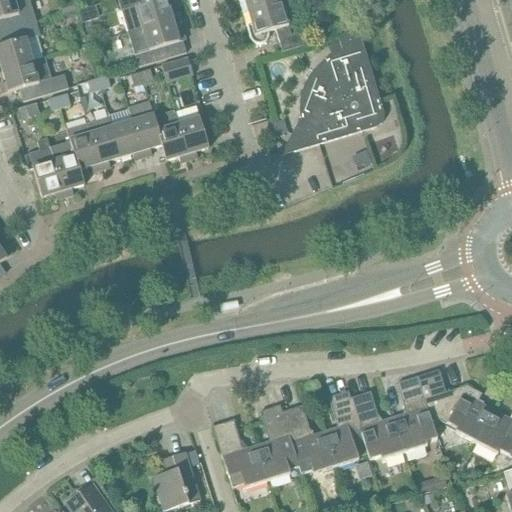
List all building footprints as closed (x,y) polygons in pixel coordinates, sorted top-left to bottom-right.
[(0,0),(0,34),(8,32),(26,27),(36,24),(28,0),(0,0)] [(117,0),(120,9),(127,34),(142,30),(172,21),(168,8),(174,6),(172,0),(117,0)] [(238,0),(240,8),(243,15),(243,16),(281,5),(279,0),(238,0)] [(73,3),(60,7),(63,16),(76,12),(73,3)] [(281,5),(243,16),(243,17),(245,24),(250,39),(250,40),(250,41),(251,41),(251,42),(252,43),(253,44),(254,44),(254,45),(255,45),(256,45),(257,46),(258,46),(259,46),(260,46),(261,46),(262,45),(263,45),(264,44),(265,44),(265,43),(266,43),(267,42),(267,41),(267,40),(268,40),(268,39),(268,38),(268,37),(268,36),(268,35),(268,34),(275,31),(278,42),(282,53),(294,50),(305,47),(301,34),(291,37),(282,7),(281,5)] [(355,19),(341,23),(344,36),(359,32),(355,19)] [(142,30),(127,34),(134,57),(138,69),(186,54),(183,43),(185,42),(182,32),(176,34),(172,21),(142,30)] [(36,24),(26,27),(30,39),(40,36),(36,24)] [(299,112),(299,121),(285,148),(295,153),(321,146),(365,132),(374,130),(376,129),(378,128),(380,126),(381,125),(382,123),(383,121),(383,119),(383,117),(383,115),(383,112),(359,32),(344,36),(337,38),(342,53),(332,57),(324,62),(316,69),(309,77),(304,86),(301,94),(299,103),(299,112)] [(0,66),(1,71),(32,63),(25,40),(0,47),(0,66)] [(1,71),(5,85),(0,86),(0,88),(2,96),(20,91),(23,104),(68,90),(64,76),(50,81),(43,59),(32,63),(1,71)] [(186,61),(161,68),(166,85),(191,78),(186,61)] [(150,71),(140,74),(143,86),(153,83),(150,71)] [(140,74),(130,77),(134,88),(143,86),(140,74)] [(106,78),(97,81),(100,92),(110,89),(106,78)] [(91,83),(87,84),(90,95),(100,92),(97,81),(91,83)] [(57,99),(60,110),(70,107),(67,96),(57,99)] [(51,113),(60,110),(57,99),(47,102),(51,113)] [(36,105),(15,111),(19,123),(39,116),(36,105)] [(149,105),(128,111),(128,112),(132,123),(143,160),(152,157),(150,151),(161,148),(165,163),(166,163),(153,117),(149,105)] [(196,108),(174,114),(175,115),(189,163),(197,160),(196,154),(208,150),(206,143),(211,142),(204,119),(199,120),(196,108)] [(128,112),(108,118),(108,120),(111,129),(120,160),(132,156),(134,162),(143,160),(132,123),(128,112)] [(153,117),(166,163),(178,159),(180,165),(189,163),(175,115),(174,114),(154,120),(153,117)] [(108,120),(88,126),(91,136),(101,172),(110,169),(108,163),(120,160),(111,129),(108,120)] [(274,127),(277,139),(289,135),(285,124),(274,127)] [(88,126),(66,132),(70,144),(74,157),(79,172),(91,168),(93,174),(101,172),(91,136),(88,126)] [(365,132),(321,146),(331,181),(373,163),(365,132)] [(39,153),(24,158),(28,172),(33,170),(34,176),(41,200),(54,196),(56,202),(64,199),(54,163),(50,150),(47,140),(36,143),(39,153)] [(70,144),(50,150),(54,163),(64,199),(73,197),(71,191),(84,187),(79,172),(74,157),(70,144)] [(0,250),(0,264),(11,257),(6,249),(1,252),(0,250)] [(438,372),(417,379),(431,423),(437,421),(456,431),(455,434),(476,445),(493,412),(477,404),(481,396),(466,387),(445,394),(438,372)] [(403,417),(393,420),(404,455),(427,448),(425,444),(437,441),(431,423),(417,379),(396,385),(403,407),(403,417)] [(337,430),(324,434),(335,469),(358,462),(357,459),(367,456),(367,455),(350,400),(348,393),(328,399),(337,430)] [(370,394),(350,400),(367,455),(367,456),(369,462),(380,459),(381,462),(404,455),(393,420),(383,423),(377,416),(370,394)] [(269,444),(256,448),(267,483),(290,476),(288,473),(298,470),(282,414),(280,407),(259,414),(269,444)] [(302,408),(282,414),(298,470),(300,477),(311,473),(312,477),(335,469),(324,434),(315,437),(309,430),(302,408)] [(493,412),(476,445),(497,456),(499,453),(511,460),(511,415),(509,421),(493,412)] [(233,422),(212,429),(232,491),(243,487),(244,491),(267,483),(256,448),(246,451),(240,444),(233,422)] [(167,475),(152,480),(162,511),(169,511),(199,503),(184,455),(163,461),(167,475)] [(511,511),(511,471),(503,474),(510,496),(505,498),(509,511),(511,511)] [(79,497),(66,506),(70,511),(115,511),(99,483),(79,497)] [(433,496),(422,499),(425,507),(435,504),(433,496)]
